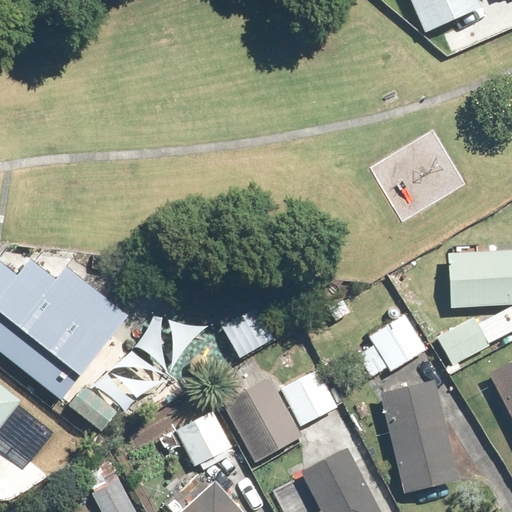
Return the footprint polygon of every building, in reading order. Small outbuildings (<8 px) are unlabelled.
[(408,0),(421,34),(482,12),(477,0),(408,0)] [(511,252),(439,253),(440,308),(511,307),(511,252)] [(0,261),(0,360),(56,404),(125,316),(63,268),(52,281),(25,260),(14,273),(0,261)] [(256,305),(217,324),(235,361),(274,342),(256,305)] [(511,332),(511,320),(505,308),(479,323),(474,314),(432,339),(450,370),(511,332)] [(368,349),(354,359),(369,380),(383,371),(386,376),(422,352),(398,316),(362,341),(368,349)] [(511,365),(488,380),(511,418),(511,365)] [(268,378),(216,404),(250,470),(298,439),(268,378)] [(435,383),(374,395),(394,495),(454,483),(435,383)] [(81,387),(63,409),(98,439),(116,418),(81,387)] [(0,423),(17,401),(0,388),(0,423)] [(211,413),(172,434),(193,473),(231,452),(211,413)] [(296,473),(315,511),(373,511),(343,449),(296,473)] [(90,494),(86,497),(94,511),(132,511),(133,511),(104,463),(80,477),(90,494)] [(236,511),(209,482),(177,511),(236,511)]
